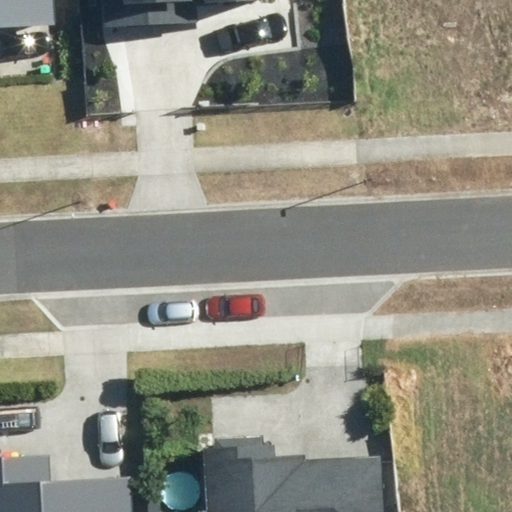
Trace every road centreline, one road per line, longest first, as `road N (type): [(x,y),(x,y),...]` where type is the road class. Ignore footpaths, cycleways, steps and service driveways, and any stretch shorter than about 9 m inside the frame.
road 1 (residential): [(0,245),(373,224)]
road 2 (residential): [(511,220),(373,224)]
